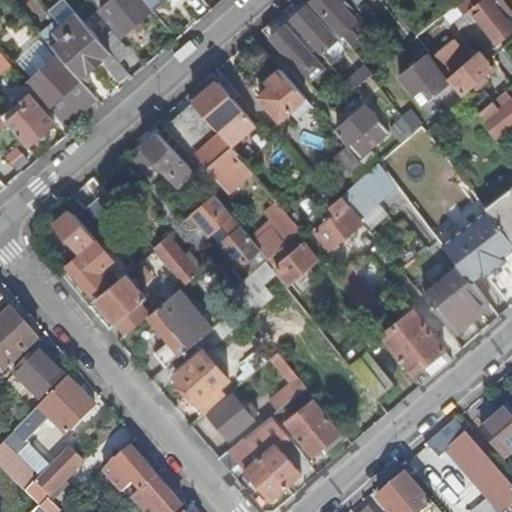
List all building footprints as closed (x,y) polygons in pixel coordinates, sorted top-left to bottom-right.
[(124,37),(152,13),(140,0),(113,0),(101,11),(124,37)] [(145,0),(155,10),(166,0),(145,0)] [(310,0),(352,49),(361,42),(350,30),(357,24),(351,17),(356,13),(344,0),(310,0)] [(374,15),(362,0),(344,0),(356,13),(364,23),(374,15)] [(380,0),(362,0),(374,15),(385,6),(380,0)] [(467,14),(471,10),(499,46),(511,35),(511,28),(507,22),(511,19),(511,11),(503,0),(465,0),(460,4),(467,14)] [(467,14),(460,4),(448,13),(455,22),(467,14)] [(55,21),(63,31),(70,24),(77,32),(85,25),(70,8),(55,21)] [(307,8),(292,22),(330,66),(347,52),(307,8)] [(277,19),(263,31),(271,40),(272,39),(301,73),(316,60),(312,56),(315,53),(303,38),(299,41),(287,27),(285,28),(277,19)] [(121,84),(130,76),(120,65),(90,31),(85,25),(77,32),(70,24),(63,31),(96,68),(106,59),(109,63),(105,66),(121,84)] [(90,31),(120,65),(131,55),(106,25),(98,24),(90,31)] [(87,76),(96,68),(63,31),(56,37),(63,44),(55,52),(81,81),(85,86),(92,80),(87,76)] [(461,39),(433,59),(443,73),(445,75),(472,51),(461,39)] [(473,50),(472,51),(445,75),(450,81),(451,80),(479,56),(473,50)] [(479,56),(451,80),(464,95),(475,85),(478,89),(487,81),(484,77),(493,69),(480,55),(479,56)] [(445,75),(443,73),(442,74),(428,57),(400,80),(423,109),(439,96),(454,113),(466,103),(450,81),(445,75)] [(63,127),(96,99),(85,86),(81,81),(78,83),(57,59),(30,83),(51,107),(48,109),(63,127)] [(324,70),(316,60),(301,73),(309,83),(324,70)] [(374,75),(366,65),(344,84),(353,94),(374,75)] [(309,101),(284,71),(270,84),(274,89),(262,99),(283,123),(309,101)] [(220,84),(195,106),(221,136),(227,143),(228,142),(234,148),(257,128),(220,84)] [(511,87),(493,105),(478,117),(484,126),(485,125),(497,140),(509,131),(511,135),(511,134),(511,103),(501,112),(497,109),(511,95),(511,87)] [(483,93),(468,104),(478,117),(493,105),(483,93)] [(8,125),(29,149),(56,125),(30,96),(22,102),(26,107),(7,124),(8,125)] [(195,106),(194,105),(168,128),(195,159),(199,156),(221,136),(195,106)] [(390,134),(365,106),(337,131),(362,159),(390,134)] [(402,144),(415,133),(402,119),(389,130),(402,144)] [(194,175),(160,136),(134,160),(151,179),(159,172),(156,168),(160,165),(180,188),(191,178),(194,175)] [(255,175),(227,143),(221,136),(199,156),(223,184),(225,183),(233,193),(255,175)] [(331,161),(348,175),(358,164),(341,149),(331,161)] [(108,195),(124,214),(151,190),(128,164),(101,188),(108,195)] [(345,196),(362,218),(397,188),(379,165),(370,172),(345,196)] [(194,175),(191,178),(210,200),(214,197),(194,175)] [(511,240),(511,191),(488,211),(511,240)] [(124,214),(108,195),(80,220),(99,241),(68,267),(98,302),(113,289),(100,274),(116,261),(106,250),(134,225),(124,214)] [(245,266),(263,251),(256,243),(253,239),(229,211),(223,216),(217,209),(223,204),(215,195),(214,197),(210,200),(186,221),(182,216),(182,218),(182,220),(182,222),(183,225),(185,227),(187,229),(189,230),(192,231),(193,231),(197,230),(199,230),(201,229),(204,226),(241,270),(245,266)] [(332,250),(365,224),(344,199),(332,209),(339,217),(331,223),(328,220),(321,226),(324,229),(319,233),(332,250)] [(270,260),(301,234),(303,232),(279,204),(267,214),(273,222),(280,230),(277,232),(273,228),(256,243),(263,251),(270,260)] [(462,270),(472,283),(484,273),(487,277),(505,262),(500,255),(511,245),(511,243),(488,212),(443,247),(462,270)] [(96,241),(72,213),(57,226),(81,254),(96,241)] [(280,230),(273,222),(253,239),(256,243),(273,228),(277,232),(280,230)] [(171,239),(156,251),(187,287),(209,268),(204,262),(201,265),(191,253),(186,257),(171,239)] [(152,255),(156,251),(147,241),(143,245),(152,255)] [(292,283),(320,260),(307,245),(301,250),(296,245),(292,249),(296,254),(280,268),(292,283)] [(491,282),(511,264),(511,245),(500,255),(505,262),(487,277),(491,282)] [(254,274),(270,260),(263,251),(245,266),(253,275),(254,274)] [(328,269),(383,338),(385,337),(416,376),(447,350),(416,311),(390,332),(375,313),(384,306),(344,256),(328,269)] [(454,331),(489,304),(472,283),(462,270),(429,299),(454,331)] [(242,306),(250,317),(273,298),(254,274),(253,275),(232,293),(242,306)] [(128,336),(150,317),(141,306),(148,299),(128,276),(113,289),(98,302),(128,336)] [(158,355),(170,368),(214,330),(181,291),(150,317),(171,343),(158,355)] [(223,340),(250,317),(242,306),(214,330),(223,340)] [(14,313),(0,324),(0,355),(12,367),(40,342),(14,313)] [(42,401),(65,377),(40,351),(16,376),(42,401)] [(222,389),(232,380),(208,352),(179,378),(207,410),(226,393),(222,389)] [(12,367),(0,355),(0,363),(7,371),(12,367)] [(353,369),(377,399),(393,385),(369,356),(353,369)] [(279,412),(308,389),(299,378),(271,402),(279,412)] [(0,467),(26,493),(36,483),(39,480),(16,456),(52,419),(68,435),(96,407),(68,380),(0,449),(0,467)] [(256,420),(235,396),(210,416),(228,436),(232,433),(236,437),(256,420)] [(315,459),(342,435),(314,403),(287,426),(315,459)] [(511,455),(511,409),(484,432),(507,460),(511,455)] [(280,449),(291,440),(273,418),(245,441),(287,489),(303,476),(280,449)] [(507,511),(511,508),(511,485),(457,422),(435,441),(445,452),(450,452),(501,511),(507,511)] [(57,432),(37,451),(44,459),(65,440),(57,432)] [(221,460),(232,473),(240,466),(272,502),(287,489),(245,441),(221,460)] [(133,451),(129,447),(115,461),(118,463),(133,451)] [(118,463),(115,461),(104,472),(124,494),(134,483),(141,491),(155,477),(133,451),(118,463)] [(84,465),(71,452),(39,485),(36,483),(26,493),(38,504),(48,494),(53,498),(84,465)] [(425,511),(435,504),(410,476),(381,502),(389,511),(425,511)] [(179,511),(183,509),(155,477),(141,491),(145,496),(136,504),(142,511),(179,511)] [(60,511),(51,503),(44,510),(46,511),(60,511)]
